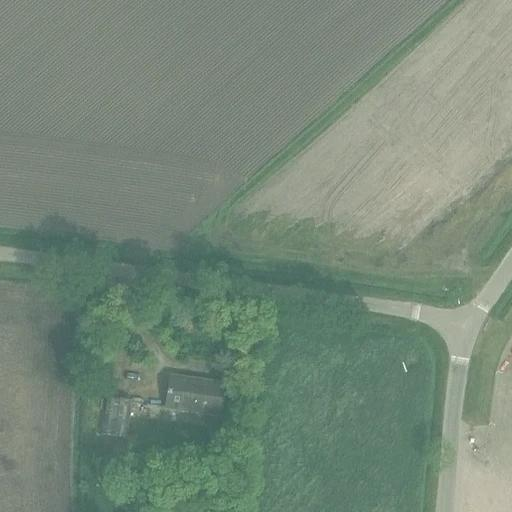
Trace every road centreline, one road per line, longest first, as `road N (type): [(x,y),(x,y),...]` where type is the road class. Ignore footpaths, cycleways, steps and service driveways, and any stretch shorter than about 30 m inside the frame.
road 1 (unclassified): [(0,251),(410,310),(465,334)]
road 2 (unclassified): [(445,511),(465,334)]
